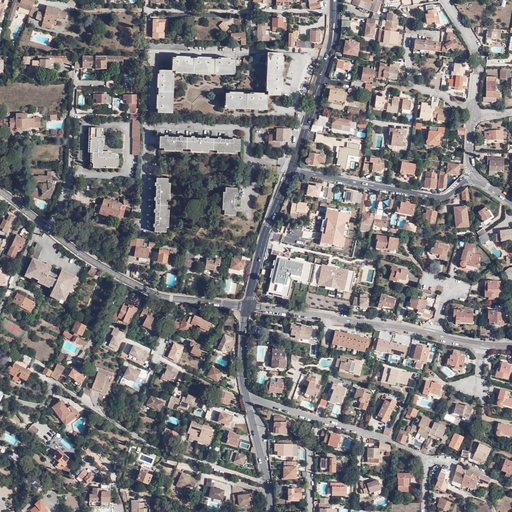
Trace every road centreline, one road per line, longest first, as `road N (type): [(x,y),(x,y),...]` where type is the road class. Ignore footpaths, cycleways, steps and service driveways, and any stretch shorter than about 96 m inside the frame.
road 1 (residential): [(511,345),(246,305)]
road 2 (tertiary): [(47,227),(156,294),(246,305)]
road 3 (unknown): [(70,162),(121,171),(130,147),(123,124),(72,114),(77,71)]
road 4 (residential): [(291,169),(447,195),(470,173)]
road 5 (residential): [(148,11),(335,10)]
road 6 (secondary): [(335,10),(291,169)]
road 7 (residential): [(286,408),(429,459)]
road 8 (secondary): [(291,169),(246,305)]
road 9 (residential): [(447,0),(477,53),(474,114)]
